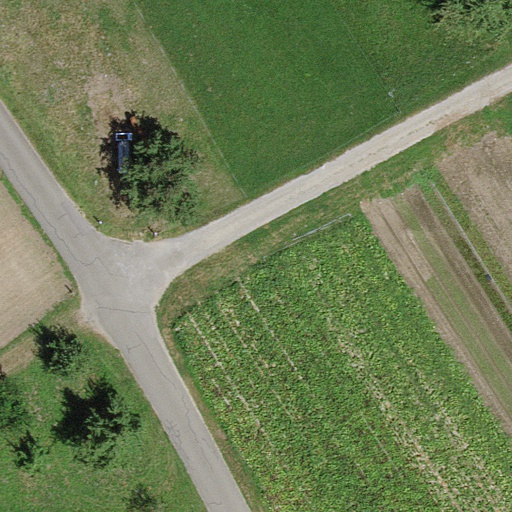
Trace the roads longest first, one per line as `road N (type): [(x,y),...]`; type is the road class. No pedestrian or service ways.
road 1 (track): [(511,80),(108,288)]
road 2 (unclassified): [(231,511),(108,288),(0,130)]
